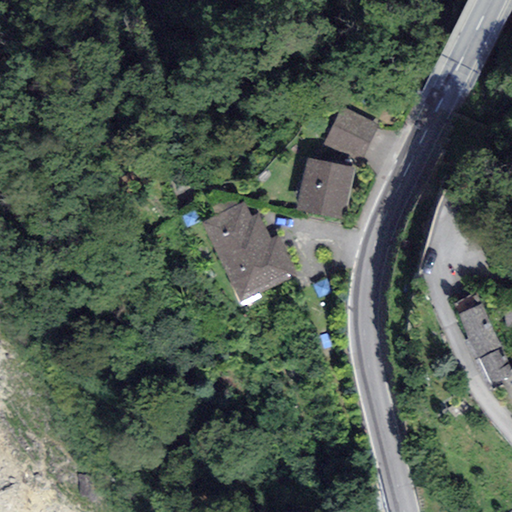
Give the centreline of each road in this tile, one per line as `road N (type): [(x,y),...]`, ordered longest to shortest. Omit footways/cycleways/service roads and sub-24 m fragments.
road 1 (tertiary): [(403,511),(367,365),(366,281),(383,218),(492,0)]
road 2 (residential): [(476,254),(442,245),(435,285),(472,378),(511,431)]
